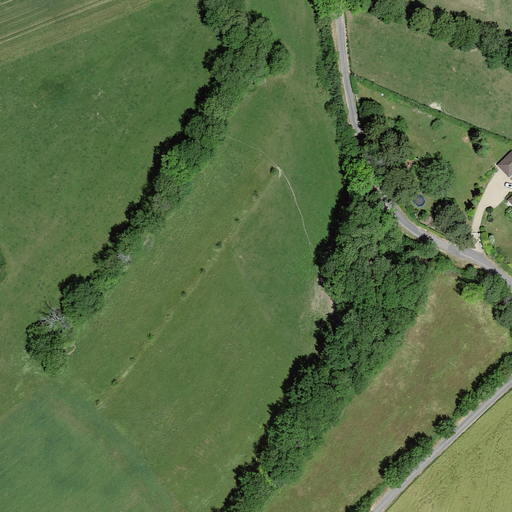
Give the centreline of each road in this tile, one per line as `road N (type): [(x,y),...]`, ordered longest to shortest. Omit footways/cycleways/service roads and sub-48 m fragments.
road 1 (residential): [(338,0),(367,180),(415,234),(465,253),(511,288)]
road 2 (residential): [(374,511),(468,419)]
